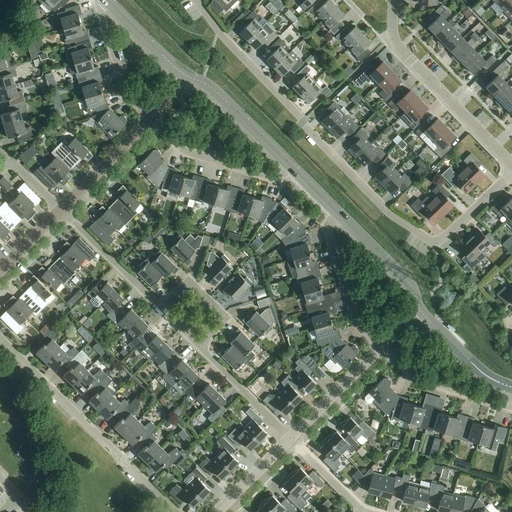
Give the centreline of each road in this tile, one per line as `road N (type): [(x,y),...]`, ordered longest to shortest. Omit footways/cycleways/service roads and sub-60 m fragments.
road 1 (residential): [(511,171),(437,243),(414,231),(307,130),(196,0)]
road 2 (residential): [(0,339),(174,511)]
road 3 (residential): [(511,164),(397,46),(394,0)]
road 4 (residential): [(150,119),(186,153),(278,181),(292,168)]
road 5 (residential): [(380,347),(418,382),(501,407),(511,398)]
road 6 (residential): [(338,214),(327,235),(354,322),(380,347)]
road 7 (residential): [(60,210),(160,309)]
road 8 (tertiary): [(292,168),(218,93),(188,78)]
road 9 (residential): [(105,0),(100,14),(122,87),(150,119)]
road 10 (residential): [(160,309),(188,281),(225,317),(198,346)]
road 11 (residential): [(198,346),(289,438)]
road 12 (unclassified): [(289,438),(380,347)]
road 13 (residential): [(60,210),(150,119)]
road 14 (tertiary): [(420,310),(408,283),(338,214)]
road 15 (tertiary): [(511,388),(482,373),(420,310)]
